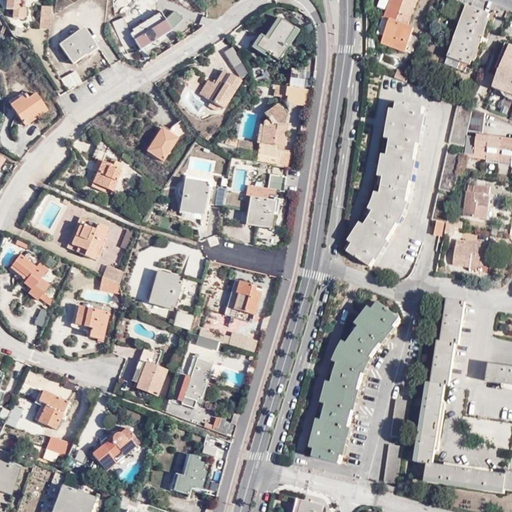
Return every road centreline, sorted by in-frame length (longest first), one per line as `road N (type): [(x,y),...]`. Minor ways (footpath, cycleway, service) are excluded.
road 1 (secondary): [(346,0),(339,103),(311,273)]
road 2 (residential): [(305,0),(321,25),(322,65),(290,268)]
road 3 (residential): [(290,268),(218,511)]
road 4 (secondary): [(311,273),(241,511)]
